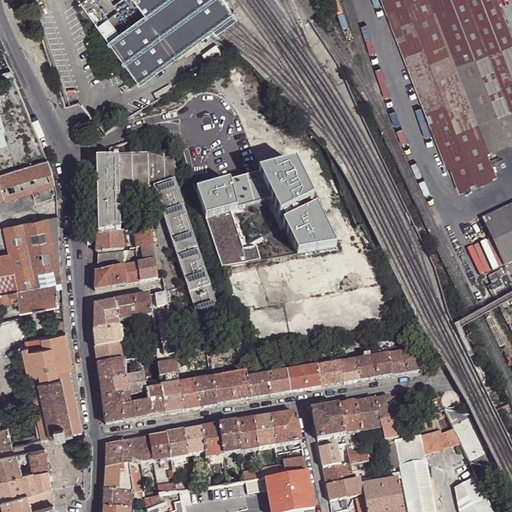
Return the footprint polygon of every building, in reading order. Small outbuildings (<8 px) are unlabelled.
[(133,0),(146,18),(110,44),(140,86),(162,69),(214,32),(222,26),(232,19),(235,16),(223,0),(133,0)] [(511,142),(511,39),(496,0),(382,0),(459,192),(495,178),(486,152),(511,142)] [(0,83),(14,80),(10,65),(0,67),(0,83)] [(17,87),(0,92),(0,94),(0,99),(3,110),(24,104),(17,87)] [(4,131),(0,131),(0,146),(9,144),(4,131)] [(171,153),(114,155),(113,159),(119,159),(120,199),(123,198),(154,187),(174,180),(179,179),(171,153)] [(121,233),(120,199),(119,159),(113,159),(96,160),(98,235),(121,233)] [(291,257),(335,249),(295,166),(196,193),(220,269),(249,264),(234,225),(271,216),(291,257)] [(165,222),(182,271),(204,267),(174,180),(154,187),(165,222)] [(511,204),(482,219),(504,266),(511,262),(511,204)] [(141,248),(152,247),(150,229),(134,231),(136,249),(141,248)] [(98,235),(97,235),(96,253),(124,250),(122,233),(121,233),(98,235)] [(144,264),(154,262),(152,247),(141,248),(144,264)] [(98,256),(97,273),(124,268),(124,267),(129,253),(98,256)] [(0,255),(0,292),(16,290),(10,254),(0,255)] [(140,284),(157,281),(156,276),(154,262),(144,264),(138,265),(140,284)] [(127,286),(140,284),(138,265),(135,265),(124,267),(124,268),(127,286)] [(204,267),(182,271),(187,287),(190,295),(211,288),(204,267)] [(95,292),(127,286),(124,268),(97,273),(95,274),(95,292)] [(503,286),(496,274),(488,278),(492,285),(490,286),(492,291),(503,286)] [(16,290),(19,300),(20,311),(60,304),(57,288),(56,282),(16,290)] [(211,288),(190,295),(200,325),(221,318),(211,288)] [(0,292),(0,303),(19,300),(16,290),(0,292)] [(151,316),(148,296),(115,302),(118,322),(151,316)] [(118,322),(115,302),(94,306),(93,331),(119,327),(118,322)] [(0,348),(23,343),(23,341),(17,321),(0,325),(0,348)] [(174,354),(174,353),(169,322),(159,324),(163,346),(165,346),(166,355),(174,354)] [(119,327),(93,331),(95,349),(120,345),(121,345),(119,327)] [(72,365),(66,332),(62,333),(28,340),(23,341),(23,343),(23,346),(25,351),(43,439),(79,431),(83,431),(75,392),(70,367),(73,366),(73,365),(72,365)] [(148,340),(147,333),(136,335),(136,337),(137,342),(148,340)] [(246,374),(246,375),(249,374),(243,352),(248,350),(245,340),(236,342),(240,355),(246,374)] [(226,356),(240,355),(236,342),(224,344),(226,356)] [(210,359),(212,376),(225,374),(222,361),(217,358),(226,356),(224,344),(208,347),(209,354),(210,359)] [(120,345),(95,349),(97,366),(123,362),(120,345)] [(208,347),(198,349),(199,355),(209,354),(208,347)] [(124,361),(123,362),(97,366),(100,384),(127,379),(126,379),(124,361)] [(352,384),(360,382),(357,361),(349,362),(339,364),(343,385),(352,384)] [(168,377),(177,376),(176,364),(158,367),(160,379),(168,377)] [(331,387),(343,385),(339,364),(316,367),(320,389),(331,387)] [(78,391),(73,366),(70,367),(75,392),(78,391)] [(305,392),(320,389),(316,367),(286,372),(289,394),(305,392)] [(278,396),(289,394),(286,372),(280,374),(266,376),(270,398),(278,396)] [(241,403),(250,401),(247,379),(246,375),(246,374),(229,377),(233,404),(241,403)] [(146,392),(144,376),(126,379),(127,379),(129,396),(129,397),(146,394),(146,392)] [(169,387),(178,386),(177,376),(168,377),(169,387)] [(259,400),(270,398),(266,376),(262,377),(247,379),(250,401),(259,400)] [(225,405),(233,404),(229,377),(213,380),(217,407),(225,405)] [(127,379),(100,384),(101,392),(102,401),(129,396),(127,379)] [(208,408),(217,407),(213,380),(196,383),(199,410),(208,408)] [(191,411),(199,410),(196,383),(178,386),(182,413),(191,411)] [(173,414),(182,413),(178,386),(169,387),(161,388),(161,390),(165,416),(173,414)] [(156,417),(165,416),(161,390),(146,392),(146,394),(148,403),(150,418),(156,417)] [(129,396),(102,401),(106,425),(119,423),(133,421),(131,406),(129,397),(129,396)] [(377,400),(375,400),(382,430),(384,441),(398,439),(390,398),(377,400)] [(444,411),(438,399),(427,404),(433,416),(444,411)] [(355,404),(362,433),(382,430),(375,400),(360,403),(355,404)] [(141,420),(150,418),(148,403),(131,406),(133,421),(141,420)] [(344,436),(362,433),(355,404),(341,406),(338,407),(344,436)] [(311,411),(317,441),(344,436),(338,407),(319,410),(311,411)] [(277,417),(270,419),(275,448),(301,443),(295,414),(277,417)] [(256,421),(253,421),(258,451),(275,448),(270,419),(256,421)] [(239,424),(235,424),(241,454),(258,451),(253,421),(239,424)] [(0,447),(13,445),(12,439),(9,424),(1,425),(1,426),(0,426),(0,447)] [(223,427),(218,427),(223,457),(241,454),(235,424),(223,427)] [(204,429),(201,430),(205,455),(206,460),(223,457),(218,427),(204,429)] [(187,433),(184,433),(188,458),(205,455),(201,430),(187,433)] [(461,445),(454,431),(443,436),(441,432),(438,433),(438,434),(441,445),(442,450),(461,445)] [(172,435),(166,436),(171,461),(188,458),(184,433),(172,435)] [(424,437),(421,438),(424,455),(442,450),(441,445),(438,434),(438,433),(428,436),(424,437)] [(13,445),(39,440),(37,434),(12,439),(13,445)] [(154,438),(149,439),(153,463),(159,463),(164,462),(171,461),(166,436),(154,438)] [(402,473),(408,511),(435,511),(424,455),(421,438),(395,443),(400,468),(401,474),(402,473)] [(131,442),(130,442),(131,460),(140,465),(153,463),(149,439),(143,440),(131,442)] [(106,447),(106,470),(110,467),(131,465),(131,460),(130,442),(106,447)] [(393,469),(400,468),(395,443),(388,444),(393,469)] [(323,470),(345,466),(341,446),(319,450),(323,470)] [(35,472),(49,470),(45,449),(31,452),(32,457),(34,471),(35,472)] [(348,455),(350,465),(368,462),(366,451),(354,453),(348,455)] [(0,458),(0,479),(23,475),(22,474),(18,459),(17,455),(0,458)] [(382,459),(386,477),(391,476),(387,458),(382,459)] [(283,465),(285,477),(307,473),(304,459),(283,462),(283,465)] [(106,470),(105,492),(132,494),(134,494),(131,465),(110,467),(106,470)] [(323,470),(326,488),(354,483),(350,465),(345,466),(338,467),(323,470)] [(278,467),(262,470),(263,480),(266,480),(280,477),(278,467)] [(28,493),(51,487),(49,470),(35,472),(34,471),(22,474),(23,475),(28,493)] [(262,470),(243,473),(245,483),(263,480),(262,470)] [(314,511),(315,511),(310,492),(307,473),(285,477),(280,477),(266,480),(268,491),(270,499),(271,511),(314,511)] [(396,475),(397,481),(402,511),(408,511),(402,473),(401,474),(396,475)] [(0,479),(0,493),(2,500),(28,493),(23,475),(0,479)] [(372,479),(361,481),(362,487),(397,481),(396,475),(391,476),(386,477),(372,479)] [(493,511),(477,478),(455,488),(459,511),(493,511)] [(263,480),(245,483),(247,494),(268,491),(266,480),(263,480)] [(338,501),(355,498),(364,497),(362,487),(361,481),(356,482),(357,483),(354,483),(326,488),(329,503),(338,501)] [(362,487),(364,497),(364,499),(366,511),(402,511),(397,481),(362,487)] [(175,484),(157,487),(158,489),(158,492),(159,495),(176,493),(175,488),(175,484)] [(34,510),(54,505),(51,487),(28,493),(34,510)] [(132,494),(105,492),(104,510),(131,511),(132,498),(132,494)] [(2,500),(5,511),(26,511),(29,511),(34,510),(28,493),(2,500)] [(146,500),(145,500),(146,511),(147,511),(165,505),(158,498),(148,499),(146,500)] [(366,511),(364,499),(356,501),(358,511),(366,511)] [(182,511),(180,502),(173,503),(175,511),(173,511),(159,511),(158,511),(182,511)]
